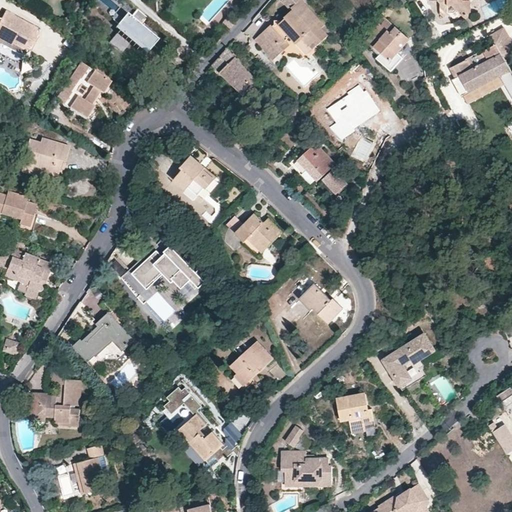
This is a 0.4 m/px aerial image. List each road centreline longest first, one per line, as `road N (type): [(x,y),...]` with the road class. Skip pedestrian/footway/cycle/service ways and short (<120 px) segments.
road 1 (residential): [(251,511),(249,466),(263,427),(361,329),(367,301),(352,267),(183,97)]
road 2 (residential): [(8,392),(115,223),(134,132),(183,97)]
road 3 (residential): [(486,370),(467,405),(371,487),(327,511)]
road 4 (residential): [(8,392),(4,442),(38,511)]
road 5 (residential): [(183,97),(265,0)]
